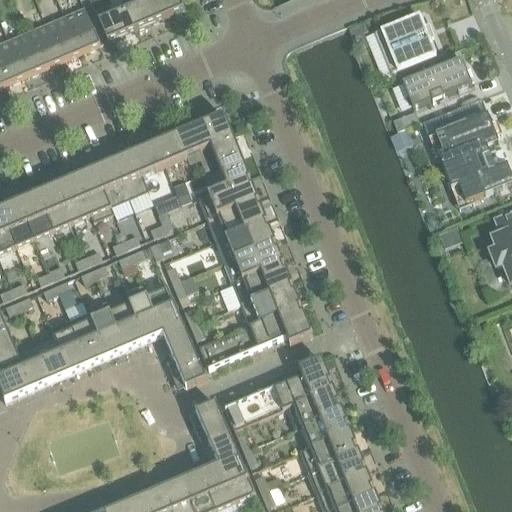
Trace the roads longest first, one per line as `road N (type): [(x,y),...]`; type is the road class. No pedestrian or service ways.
road 1 (residential): [(247,43),(438,511)]
road 2 (residential): [(247,43),(0,151)]
road 3 (residential): [(364,0),(247,43)]
